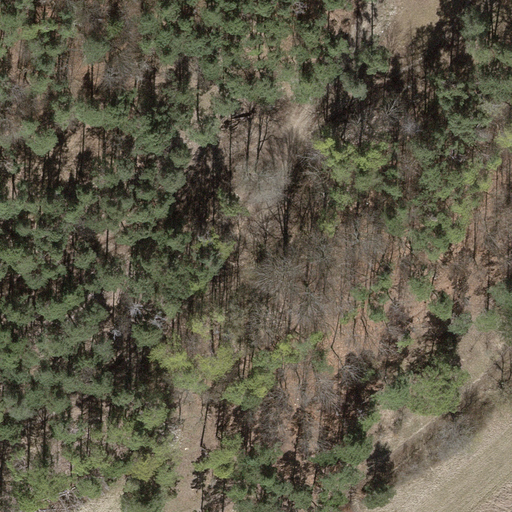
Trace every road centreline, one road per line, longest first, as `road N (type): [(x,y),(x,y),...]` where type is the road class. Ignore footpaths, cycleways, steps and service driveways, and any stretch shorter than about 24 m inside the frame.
road 1 (track): [(0,291),(80,263),(177,210),(237,155),(302,134),(373,0)]
road 2 (track): [(302,134),(191,306),(115,379),(0,434)]
road 3 (track): [(313,511),(460,406),(511,354)]
